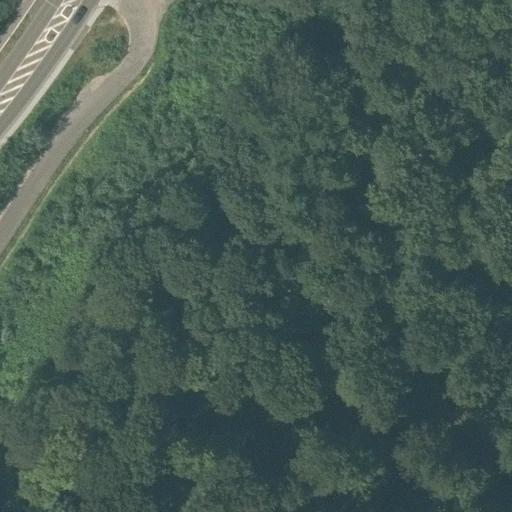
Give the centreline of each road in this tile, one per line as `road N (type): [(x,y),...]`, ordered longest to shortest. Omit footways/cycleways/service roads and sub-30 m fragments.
road 1 (track): [(281,0),(334,30),(359,72),(372,111),(397,325),(461,440),(511,486)]
road 2 (unclassified): [(132,0),(143,9),(141,53),(78,125),(0,241)]
road 3 (primary): [(0,109),(74,0)]
